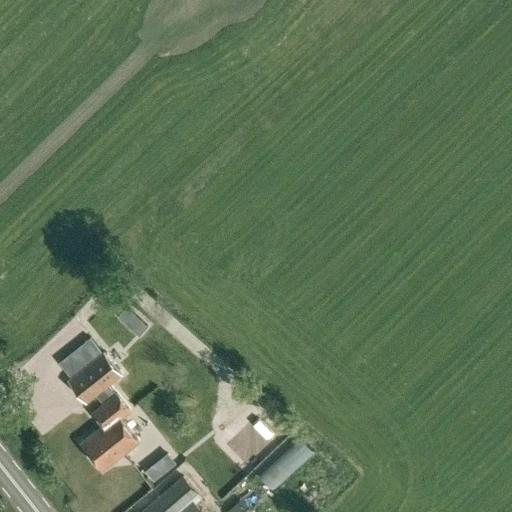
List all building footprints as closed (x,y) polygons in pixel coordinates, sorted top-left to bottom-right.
[(127,306),(119,316),(140,334),(148,325),(127,306)] [(122,373),(105,351),(69,379),(87,401),(122,373)] [(129,408),(117,392),(94,411),(104,423),(82,441),(103,468),(138,441),(119,416),(129,408)] [(274,490),(315,455),(297,434),(256,469),(274,490)] [(146,469),(154,479),(176,462),(168,452),(146,469)] [(227,511),(254,511),(242,497),(226,510),(227,511)] [(203,511),(192,499),(176,511),(203,511)]
